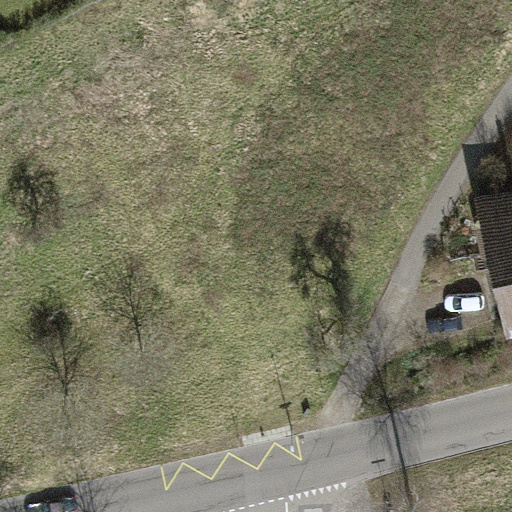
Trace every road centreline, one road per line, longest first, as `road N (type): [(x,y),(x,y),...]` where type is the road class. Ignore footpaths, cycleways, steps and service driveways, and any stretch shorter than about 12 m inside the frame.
road 1 (track): [(511,95),(429,232),(316,462)]
road 2 (tertiary): [(281,471),(511,419)]
road 3 (tertiary): [(79,511),(281,471)]
